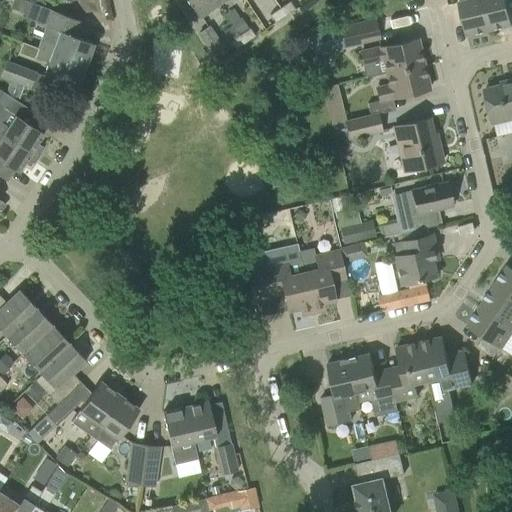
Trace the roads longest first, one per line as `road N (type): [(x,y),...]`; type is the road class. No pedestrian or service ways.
road 1 (residential): [(257,356),(443,311),(491,236),(452,55)]
road 2 (residential): [(19,245),(125,356),(257,356)]
road 3 (residential): [(19,245),(92,118),(124,36),(119,0)]
road 4 (residential): [(323,511),(316,486),(283,455),(257,356)]
